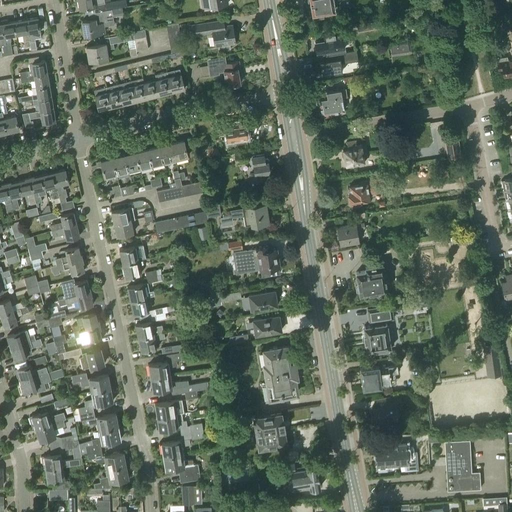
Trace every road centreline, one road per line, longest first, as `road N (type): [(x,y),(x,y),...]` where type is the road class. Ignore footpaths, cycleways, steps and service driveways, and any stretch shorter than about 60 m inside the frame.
road 1 (residential): [(150,511),(77,139)]
road 2 (tertiary): [(356,507),(302,193)]
road 3 (residential): [(77,139),(276,97)]
road 4 (residential): [(511,246),(497,249),(468,106)]
road 5 (residential): [(318,132),(468,106)]
road 6 (residential): [(77,139),(53,0)]
